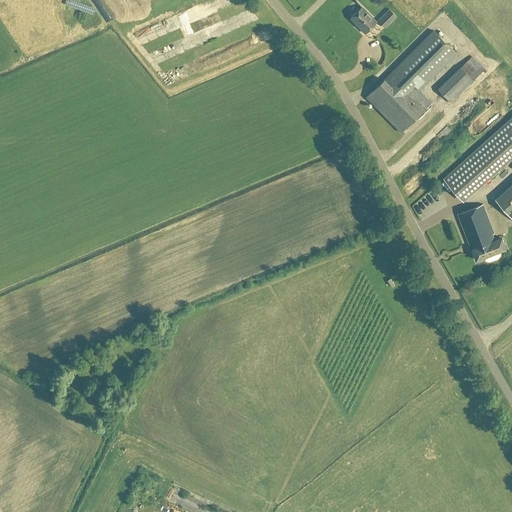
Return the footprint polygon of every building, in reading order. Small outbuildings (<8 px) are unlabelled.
[(350,18),(366,34),(377,23),(361,7),(350,18)] [(396,16),(389,9),(378,21),(385,28),(396,16)] [(157,28),(142,35),(147,45),(161,38),(157,28)] [(402,97),(413,85),(420,92),(456,55),(433,31),(384,79),(384,80),(402,97)] [(198,46),(194,35),(174,43),(178,54),(198,46)] [(448,99),(475,81),(467,70),(441,87),(448,99)] [(401,133),(421,112),(431,103),(420,92),(413,85),(402,97),(384,80),(366,98),(401,133)] [(479,188),(511,158),(511,118),(511,119),(444,179),(457,193),(472,180),(479,188)] [(417,150),(420,156),(429,151),(426,146),(417,150)] [(511,185),(511,186),(511,187),(511,194),(501,205),(511,217),(511,185)] [(501,256),(499,252),(506,249),(502,238),(495,241),(493,235),(494,234),(483,205),(458,214),(472,250),(473,250),(477,261),(484,258),(485,261),(489,262),(499,259),(501,256)] [(160,509),(165,511),(241,511),(173,480),(168,492),(178,497),(175,504),(165,499),(160,509)]
